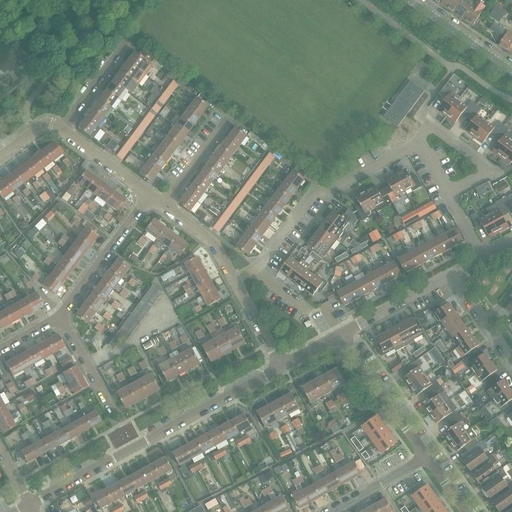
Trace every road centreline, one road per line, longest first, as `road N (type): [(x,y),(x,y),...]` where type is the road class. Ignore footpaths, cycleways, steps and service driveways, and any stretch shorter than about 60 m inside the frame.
road 1 (residential): [(29,505),(281,366)]
road 2 (residential): [(255,268),(313,194),(417,139)]
road 3 (residential): [(425,456),(338,335)]
road 4 (residential): [(59,315),(147,195)]
road 5 (residential): [(417,139),(429,127),(486,168),(446,191)]
road 6 (residential): [(338,335),(449,278)]
road 7 (tertiary): [(511,70),(409,0)]
